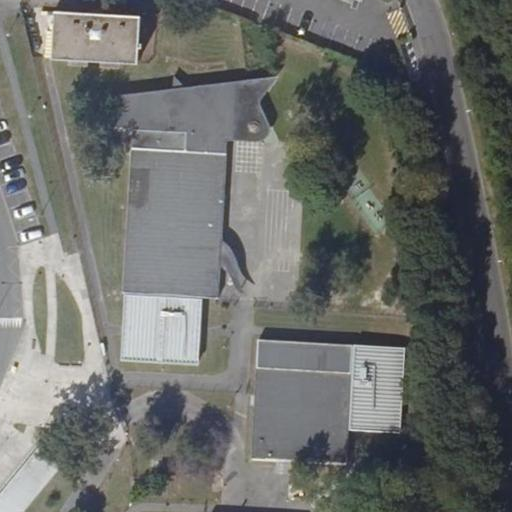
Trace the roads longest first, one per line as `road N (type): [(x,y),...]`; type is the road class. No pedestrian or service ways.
road 1 (residential): [(412,0),(430,43),(476,234),(511,446)]
road 2 (residential): [(0,368),(10,289),(0,239)]
